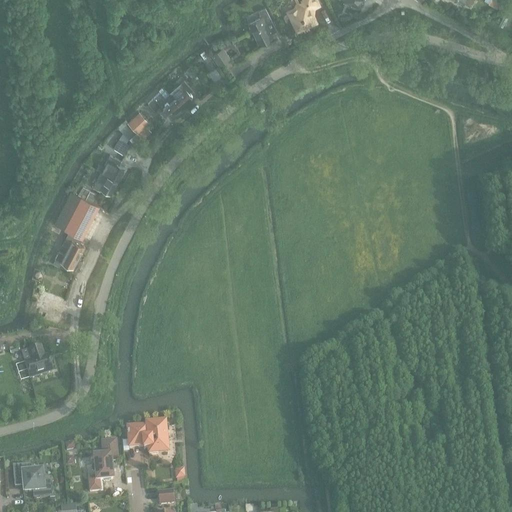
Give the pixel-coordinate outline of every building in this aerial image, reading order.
[(283,18),(285,22),(288,23),(293,20),(297,29),(314,21),(309,10),(318,5),(314,0),(297,0),(300,6),(289,12),(284,15),(283,18)] [(501,2),(496,0),(490,0),(489,4),(497,9),(501,2)] [(248,24),(259,44),(272,38),(266,26),(272,22),(265,8),(258,12),(261,17),(248,24)] [(216,53),(212,56),(220,66),(223,64),(229,60),(222,49),(216,53)] [(209,58),(205,51),(201,53),(205,60),(203,61),(211,72),(216,68),(209,58)] [(190,68),(186,72),(193,80),(197,76),(190,68)] [(192,97),(189,93),(192,90),(184,81),(169,94),(181,107),(192,97)] [(157,114),(162,108),(170,117),(181,107),(169,94),(165,98),(160,92),(153,98),(148,104),(157,114)] [(129,123),(137,132),(147,122),(139,113),(129,123)] [(119,138),(113,148),(124,155),(130,145),(119,138)] [(121,161),(110,155),(101,172),(101,173),(117,182),(124,169),(119,166),(121,161)] [(117,182),(101,173),(94,186),(110,195),(117,182)] [(83,188),(78,196),(92,203),(97,195),(83,188)] [(70,192),(54,224),(82,239),(98,207),(99,207),(92,203),(78,196),(70,192)] [(57,267),(60,262),(72,269),(84,247),(65,237),(51,263),(57,267)] [(46,297),(43,307),(61,313),(64,303),(46,297)] [(45,361),(40,347),(28,351),(31,362),(25,364),(30,379),(52,372),(48,360),(45,361)] [(168,450),(166,434),(169,434),(169,426),(165,426),(165,424),(146,426),(146,428),(127,430),(129,449),(143,448),(144,450),(148,450),(149,456),(158,455),(158,451),(168,450)] [(99,481),(104,480),(106,482),(110,481),(111,480),(113,480),(112,471),(112,470),(111,470),(111,465),(112,465),(112,464),(111,464),(111,461),(118,461),(116,441),(102,442),(102,449),(107,449),(108,456),(94,457),(95,465),(93,465),(92,467),(92,471),(94,473),(96,473),(96,477),(88,478),(90,492),(100,491),(99,481)] [(65,444),(66,451),(76,449),(74,442),(65,444)] [(43,481),(42,472),(30,473),(29,466),(30,465),(13,466),(15,488),(15,487),(21,486),(21,487),(21,486),(24,486),(25,493),(35,492),(36,499),(34,499),(34,500),(54,498),(52,479),(51,479),(51,480),(43,481)] [(160,505),(174,503),(173,492),(159,493),(160,505)]
